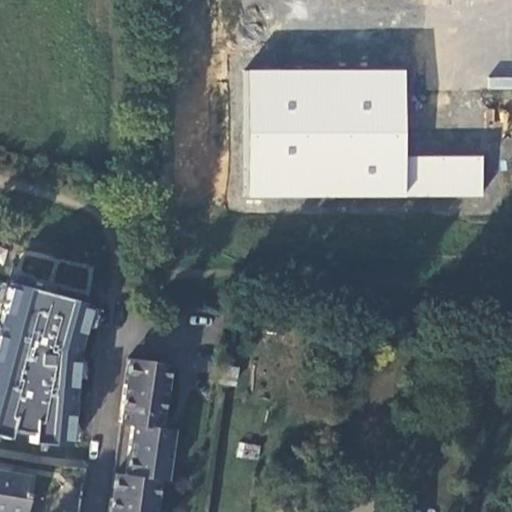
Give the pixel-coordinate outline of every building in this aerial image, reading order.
[(483,198),(483,155),(406,154),(407,70),(248,68),(247,196),(483,198)] [(7,274),(0,303),(0,435),(5,437),(6,429),(29,434),(30,442),(68,447),(75,351),(89,299),(7,274)] [(133,361),(127,360),(124,384),(130,381),(133,361)] [(151,511),(156,481),(162,482),(170,431),(158,430),(162,401),(166,366),(133,361),(130,381),(124,384),(119,426),(130,428),(127,451),(135,459),(131,471),(131,475),(124,474),(124,476),(121,475),(118,495),(110,498),(107,511),(151,511)] [(127,451),(124,474),(131,475),(131,471),(135,459),(127,451)] [(23,511),(29,478),(0,472),(0,511),(23,511)] [(121,475),(113,474),(110,498),(118,495),(121,475)]
